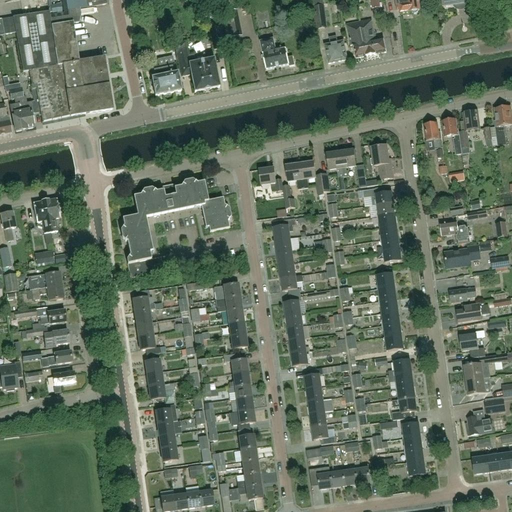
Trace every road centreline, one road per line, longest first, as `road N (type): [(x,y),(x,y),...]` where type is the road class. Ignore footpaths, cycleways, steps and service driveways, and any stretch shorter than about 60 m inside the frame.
road 1 (residential): [(456,495),(403,120)]
road 2 (residential): [(144,119),(511,43)]
road 3 (residential): [(290,511),(251,238)]
road 4 (residential): [(101,235),(75,240),(97,397)]
road 5 (residential): [(239,156),(403,120)]
road 6 (tertiary): [(123,393),(101,235)]
road 7 (residential): [(94,186),(239,156)]
road 8 (residential): [(144,119),(118,0)]
road 9 (tertiary): [(140,511),(123,393)]
